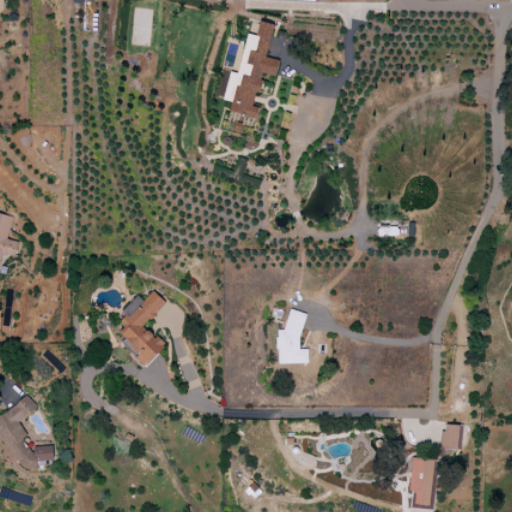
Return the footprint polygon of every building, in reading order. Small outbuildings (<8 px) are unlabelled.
[(238,72),(221,69),(216,98),(231,101),(229,112),(256,117),(258,107),(251,106),(255,91),(259,92),(263,73),(275,76),(278,60),(266,57),(273,23),(259,20),(256,35),(246,33),(238,72)] [(0,255),(1,252),(14,256),(17,241),(6,239),(12,216),(0,213),(0,255)] [(165,302),(153,290),(143,300),(137,295),(120,312),(124,316),(119,322),(127,330),(119,339),(145,365),(164,345),(143,325),(165,302)] [(307,363),(307,349),(301,349),(300,311),(286,311),(286,329),(277,329),(277,363),(307,363)] [(0,413),(0,436),(14,461),(19,460),(25,469),(37,469),(36,460),(52,459),(52,445),(33,446),(22,440),(22,437),(26,435),(18,421),(35,411),(35,407),(29,396),(0,413)] [(441,445),(456,446),(457,424),(442,424),(441,445)] [(434,458),(411,457),(409,491),(412,491),(411,506),(431,507),(434,458)]
